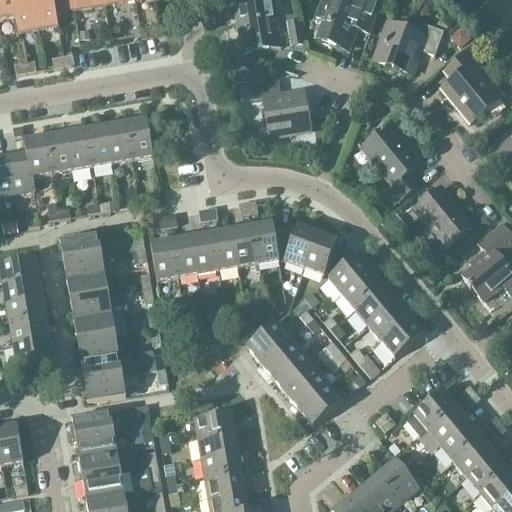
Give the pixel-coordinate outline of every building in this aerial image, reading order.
[(0,0),(0,27),(16,25),(17,24),(12,0),(0,0)] [(12,0),(17,24),(16,25),(18,39),(38,35),(32,0),(12,0)] [(32,0),(38,35),(58,32),(56,18),(55,18),(52,0),(32,0)] [(52,0),(55,18),(56,18),(75,15),(72,0),(52,0)] [(103,0),(72,0),(75,15),(105,9),(103,0)] [(135,0),(103,0),(105,9),(136,4),(135,0)] [(318,45),(348,56),(357,33),(370,38),(380,9),(358,0),(352,15),(323,4),(315,25),(324,28),(318,45)] [(236,12),(239,31),(243,30),(245,45),(241,46),(244,58),(281,52),(279,39),(271,41),(268,26),(276,24),(273,5),(236,12)] [(287,27),(291,50),(304,48),(300,24),(287,27)] [(425,29),(421,40),(388,27),(374,65),(412,79),(421,55),(435,60),(443,36),(425,29)] [(473,69),(477,65),(469,55),(450,71),(458,80),(441,93),(470,128),(502,103),(502,102),(502,100),(490,86),(487,86),(473,69)] [(72,60),(62,61),(64,71),(74,70),(72,60)] [(52,63),(54,73),(64,71),(62,61),(52,63)] [(24,68),(26,78),(36,76),(34,66),(24,68)] [(14,69),(16,80),(26,78),(24,68),(14,69)] [(251,105),(263,103),(270,142),(310,136),(303,96),(281,99),(278,85),(249,90),(251,105)] [(147,124),(126,128),(132,166),(153,162),(147,124)] [(126,128),(106,131),(112,169),(132,166),(126,128)] [(387,194),(397,207),(418,191),(408,179),(421,168),(389,130),(361,152),(392,190),(387,194)] [(106,131),(85,135),(92,172),(112,169),(106,131)] [(22,132),(13,133),(14,142),(23,140),(22,132)] [(511,133),(490,152),(511,178),(511,133)] [(85,135),(65,138),(72,176),(92,172),(85,135)] [(65,138),(45,142),(52,179),(72,176),(65,138)] [(24,145),(26,158),(27,158),(32,183),(33,183),(52,179),(45,142),(24,145)] [(26,158),(7,162),(14,199),(35,196),(33,183),(32,183),(27,158),(26,158)] [(7,162),(0,162),(0,201),(14,199),(7,162)] [(415,214),(446,252),(472,231),(441,192),(415,214)] [(149,200),(138,202),(140,210),(151,209),(149,200)] [(127,204),(129,212),(140,210),(138,202),(127,204)] [(247,207),(249,219),(258,217),(256,206),(247,207)] [(98,209),(100,217),(111,215),(109,207),(98,209)] [(247,207),(239,209),(241,220),(249,219),(247,207)] [(100,217),(98,209),(87,210),(88,219),(100,217)] [(207,214),(209,225),(218,224),(216,213),(207,214)] [(58,215),(59,224),(71,222),(69,214),(58,215)] [(209,225),(207,214),(199,215),(201,227),(209,225)] [(58,215),(47,217),(48,226),(59,224),(58,215)] [(176,219),(167,221),(169,232),(178,231),(176,219)] [(395,219),(387,226),(396,236),(404,230),(395,219)] [(158,222),(160,234),(169,232),(167,221),(158,222)] [(279,266),(278,261),(273,234),(272,228),(252,232),(258,269),(279,266)] [(284,266),(304,274),(317,238),(297,230),(295,236),(273,234),(278,261),(286,261),(284,266)] [(488,260),(462,281),(483,306),(503,289),(510,299),(511,297),(511,275),(511,277),(498,262),(511,250),(511,242),(502,231),(479,250),(488,260)] [(238,273),(258,269),(252,232),(231,235),(238,273)] [(218,276),(238,273),(231,235),(211,239),(218,276)] [(326,276),(332,280),(353,263),(335,250),(337,245),(317,238),(304,274),(324,281),(326,276)] [(60,246),(64,267),(102,260),(98,239),(60,246)] [(134,240),(136,255),(145,253),(142,239),(134,240)] [(198,280),(218,276),(211,239),(191,242),(198,280)] [(178,283),(198,280),(191,242),(171,245),(178,283)] [(157,287),(178,283),(171,245),(150,249),(157,287)] [(136,255),(139,269),(147,267),(145,253),(136,255)] [(328,284),(342,300),(371,276),(358,259),(353,263),(332,280),(328,284)] [(64,267),(67,287),(105,280),(102,260),(64,267)] [(0,270),(0,274),(3,291),(41,285),(37,264),(0,270)] [(342,300),(355,316),(384,291),(371,276),(342,300)] [(140,280),(143,295),(152,293),(149,279),(140,280)] [(67,287),(71,307),(108,301),(105,280),(67,287)] [(3,291),(6,312),(44,305),(41,285),(3,291)] [(355,316),(368,332),(397,307),(384,291),(355,316)] [(152,293),(143,295),(145,309),(154,308),(152,293)] [(305,304),(312,313),(319,307),(311,298),(305,304)] [(71,307),(74,327),(112,321),(108,301),(71,307)] [(6,312),(10,332),(47,325),(44,305),(6,312)] [(368,332),(381,347),(410,323),(397,307),(368,332)] [(299,321),(306,329),(313,324),(306,315),(299,321)] [(147,320),(150,335),(159,333),(156,319),(147,320)] [(74,327),(78,347),(115,341),(112,321),(74,327)] [(324,327),(331,336),(338,330),(331,321),(324,327)] [(410,323),(381,347),(395,364),(424,339),(410,323)] [(313,324),(306,329),(314,338),(321,333),(313,324)] [(10,332),(13,352),(51,345),(47,325),(10,332)] [(247,352),(260,368),(289,344),(276,327),(247,352)] [(338,330),(331,336),(338,344),(345,339),(338,330)] [(159,333),(150,335),(152,349),(161,348),(159,333)] [(78,347),(81,367),(119,361),(115,341),(78,347)] [(260,368),(273,384),(303,359),(289,344),(260,368)] [(51,345),(13,352),(17,373),(54,366),(51,345)] [(325,352),(333,361),(339,355),(332,346),(325,352)] [(350,358),(357,367),(364,361),(357,353),(350,358)] [(339,355),(333,361),(340,370),(347,364),(339,355)] [(154,361),(157,375),(165,374),(163,359),(154,361)] [(273,384),(286,400),(316,375),(303,359),(273,384)] [(364,361),(357,367),(371,383),(380,376),(366,359),(364,361)] [(81,367),(84,388),(122,381),(119,361),(81,367)] [(165,374),(157,375),(159,390),(168,388),(165,374)] [(286,400),(299,415),(329,391),(316,375),(286,400)] [(352,384),(359,393),(366,387),(358,378),(352,384)] [(122,381),(84,388),(88,408),(126,402),(122,381)] [(461,398),(466,404),(475,397),(470,390),(461,398)] [(329,391),(299,415),(313,431),(342,407),(329,391)] [(420,443),(428,436),(457,412),(443,396),(407,426),(420,443)] [(475,397),(466,404),(472,411),(481,404),(475,397)] [(428,436),(441,452),(470,428),(457,412),(428,436)] [(198,444),(235,437),(232,416),(194,423),(198,444)] [(72,423),(76,444),(114,438),(110,417),(72,423)] [(140,418),(142,433),(151,431),(148,417),(140,418)] [(395,429),(386,418),(376,426),(385,438),(395,429)] [(487,429),(492,436),(501,428),(496,422),(487,429)] [(441,452),(454,468),(483,443),(470,428),(441,452)] [(501,428),(492,436),(498,442),(507,435),(501,428)] [(16,430),(0,432),(0,459),(2,471),(23,468),(16,430)] [(151,431),(142,433),(145,447),(153,446),(151,431)] [(201,464),(239,457),(235,437),(198,444),(201,464)] [(76,444),(79,464),(117,458),(114,438),(76,444)] [(159,442),(161,450),(169,449),(168,440),(159,442)] [(454,468),(467,483),(496,459),(483,443),(454,468)] [(169,449),(161,450),(162,459),(171,457),(169,449)] [(147,459),(149,473),(158,471),(155,457),(147,459)] [(205,484),(242,477),(239,457),(201,464),(205,484)] [(79,464),(83,484),(121,478),(117,458),(79,464)] [(467,483),(480,499),(509,475),(496,459),(467,483)] [(395,464),(379,478),(404,507),(420,494),(395,464)] [(158,471),(149,473),(152,487),(160,486),(158,471)] [(480,499),(490,511),(496,511),(511,499),(511,478),(509,475),(480,499)] [(208,504),(246,498),(242,477),(205,484),(208,504)] [(83,484),(86,504),(124,498),(121,478),(83,484)] [(379,478),(363,491),(381,511),(397,511),(404,507),(379,478)] [(166,482),(167,490),(176,489),(175,480),(166,482)] [(15,491),(17,500),(28,498),(27,489),(15,491)] [(176,489),(167,490),(169,499),(178,497),(176,489)] [(381,511),(363,491),(348,504),(354,511),(381,511)] [(153,499),(155,511),(162,511),(165,511),(162,497),(153,499)] [(86,504),(87,511),(126,511),(124,498),(86,504)] [(248,511),(246,498),(208,504),(209,511),(248,511)] [(511,511),(511,499),(496,511),(511,511)]
